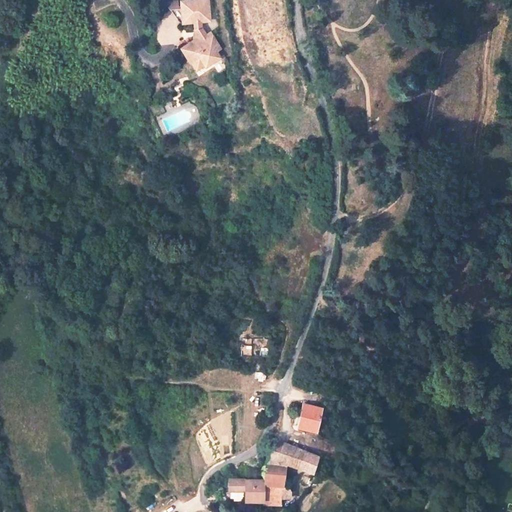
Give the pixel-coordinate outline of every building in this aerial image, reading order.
[(192,32),(174,45),(186,61),(196,54),(201,62),(221,49),(209,33),(205,36),(201,30),(197,25),(197,16),(205,15),(204,0),(175,0),(177,17),(187,16),(188,27),(192,32)] [(201,30),(205,36),(209,33),(205,27),(201,30)] [(191,68),(201,62),(196,54),(186,61),(191,68)] [(297,401),(300,425),(320,425),(318,401),(297,401)] [(505,437),(507,431),(493,427),(491,434),(505,437)] [(264,502),(270,502),(278,502),(280,496),(288,497),(289,488),(281,487),(290,467),(317,472),(323,456),(274,438),(267,468),(266,478),(229,476),(229,488),(241,488),(241,497),(263,498),(264,498),(264,502)] [(320,477),(317,475),(315,482),(321,484),(323,478),(320,477)]
